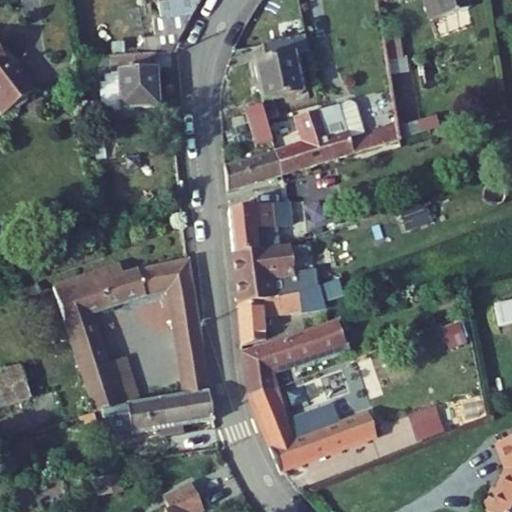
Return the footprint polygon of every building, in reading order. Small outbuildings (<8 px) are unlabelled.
[(185,26),(202,0),(185,0),(164,4),(165,16),(162,16),(164,29),(185,26)] [(426,0),(433,19),(471,5),(469,0),(426,0)] [(396,129),(416,126),(405,37),(384,39),(396,129)] [(262,63),(250,65),(256,106),(297,99),(290,58),(302,55),(299,38),(259,45),(262,63)] [(0,116),(2,119),(33,96),(5,54),(0,57),(0,116)] [(162,57),(70,70),(72,84),(73,92),(99,88),(103,113),(108,117),(122,114),(168,107),(162,57)] [(257,109),(234,114),(235,120),(241,119),(248,150),(266,146),(261,124),(257,109)] [(351,110),(339,112),(348,145),(363,142),(364,142),(355,112),(351,110)] [(339,112),(315,118),(293,124),(298,148),(268,156),(274,180),(402,147),(400,134),(364,142),(363,142),(348,145),(339,112)] [(229,188),(228,192),(274,180),(268,156),(222,168),(229,188)] [(288,204),(228,212),(233,255),(256,253),(254,240),(276,237),(276,234),(275,229),(284,228),(285,233),(292,232),(288,204)] [(429,226),(423,206),(403,213),(409,232),(429,226)] [(256,253),(233,255),(239,306),(273,300),(270,278),(295,274),(291,247),(256,253)] [(76,357),(102,349),(92,317),(168,291),(180,364),(204,360),(188,264),(122,276),(120,265),(53,287),(76,357)] [(323,304),(342,298),(338,281),(318,288),(323,304)] [(323,304),(318,288),(300,295),(273,300),(239,306),(237,306),(242,348),(265,342),(263,318),(282,316),(325,310),(323,304)] [(511,304),(495,308),(499,328),(511,324),(511,304)] [(249,398),(277,390),(272,372),(349,347),(348,345),(345,346),(338,324),(340,323),(340,321),(242,354),(249,398)] [(107,364),(102,349),(76,357),(82,373),(107,364)] [(107,364),(121,408),(127,407),(127,405),(141,403),(127,358),(107,364)] [(204,360),(180,364),(183,381),(206,377),(204,360)] [(107,364),(82,373),(95,413),(97,412),(101,411),(121,408),(107,364)] [(0,388),(23,381),(19,368),(0,374),(0,388)] [(206,377),(183,381),(185,396),(209,392),(206,377)] [(0,388),(0,409),(29,399),(23,381),(0,388)] [(249,398),(281,476),(376,438),(367,414),(340,425),(332,405),(286,422),(277,390),(249,398)] [(111,418),(113,428),(116,434),(121,435),(131,433),(132,436),(160,431),(161,438),(183,435),(182,427),(214,422),(209,392),(185,396),(141,403),(127,405),(127,407),(121,408),(101,411),(103,420),(111,418)] [(422,441),(441,435),(433,407),(413,413),(422,441)] [(511,511),(511,442),(499,447),(501,450),(507,472),(497,492),(491,489),(487,496),(480,507),(486,511),(485,511),(511,511)] [(169,511),(204,511),(191,484),(163,497),(170,511),(169,511)]
